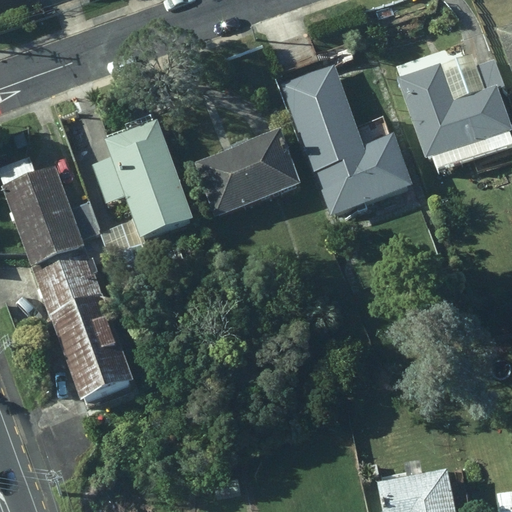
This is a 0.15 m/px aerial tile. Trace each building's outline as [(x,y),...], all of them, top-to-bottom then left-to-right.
[(511,25),(490,33),(511,97),(511,25)] [(468,57),(391,82),(418,165),(425,163),(430,176),(510,150),(492,95),(502,92),(492,63),(472,69),(468,57)] [(280,90),(326,218),(403,191),(385,139),(363,147),(335,71),(280,90)] [(135,231),(106,242),(124,302),(163,290),(150,246),(192,233),(157,132),(106,149),(113,167),(95,173),(109,213),(126,207),(135,231)] [(189,165),(208,222),(293,193),(273,135),(189,165)] [(0,196),(28,275),(32,273),(80,256),(52,177),(0,195),(0,196)] [(85,206),(66,212),(77,244),(96,237),(85,206)] [(43,324),(46,333),(99,315),(96,307),(100,305),(83,255),(80,256),(32,273),(49,322),(43,324)] [(127,394),(99,315),(46,333),(75,413),(127,394)] [(365,401),(346,410),(358,435),(377,425),(365,401)] [(444,511),(438,478),(414,482),(411,468),(395,470),(398,485),(367,491),(371,511),(444,511)] [(511,511),(511,495),(493,499),(495,511),(511,511)]
